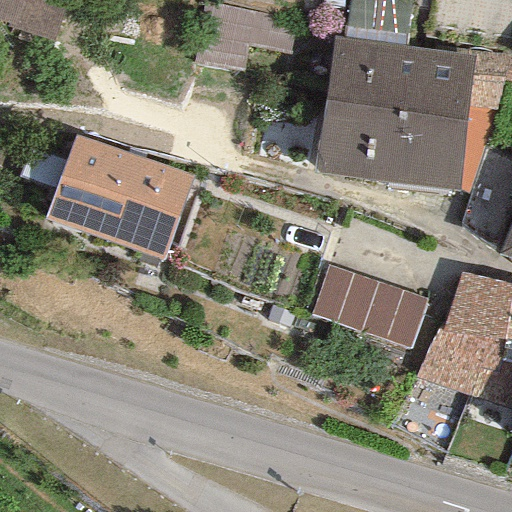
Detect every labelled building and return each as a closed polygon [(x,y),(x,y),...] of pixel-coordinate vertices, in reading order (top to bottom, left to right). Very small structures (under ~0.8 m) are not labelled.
[(67,0),(0,0),(0,27),(53,44),(67,0)] [(385,35),(393,0),(357,0),(351,27),(385,35)] [(295,25),(202,6),(188,72),(231,81),(236,58),(287,68),(295,25)] [(473,54),(331,37),(315,175),(456,192),(473,54)] [(192,177),(72,135),(42,219),(162,261),(192,177)] [(511,261),(511,216),(496,257),(511,261)] [(424,300),(326,266),(308,317),(407,350),(424,300)] [(511,284),(511,283),(459,273),(440,331),(437,330),(413,378),(477,399),(511,284)] [(511,284),(477,399),(511,409),(511,284)]
